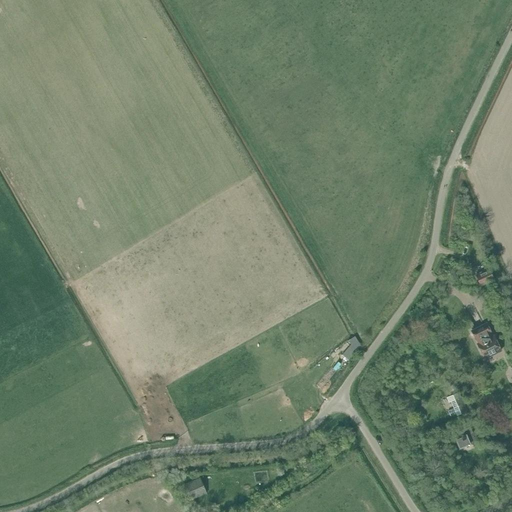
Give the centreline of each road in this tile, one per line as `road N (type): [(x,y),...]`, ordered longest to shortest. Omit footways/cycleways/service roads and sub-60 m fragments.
road 1 (unclassified): [(511,33),(446,174),(428,266),(337,397)]
road 2 (unclassified): [(337,397),(292,438),(137,456),(21,511)]
road 3 (unclassified): [(416,511),(337,397)]
